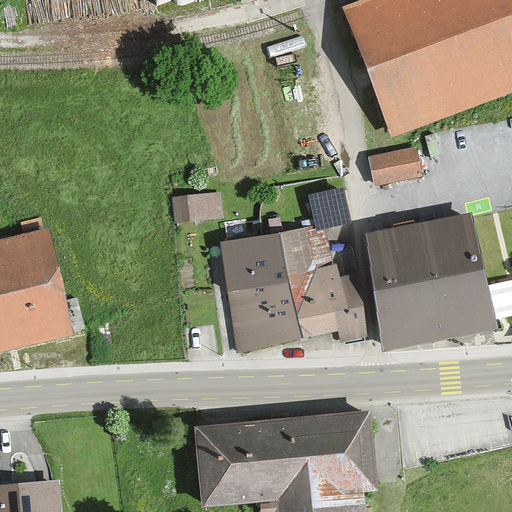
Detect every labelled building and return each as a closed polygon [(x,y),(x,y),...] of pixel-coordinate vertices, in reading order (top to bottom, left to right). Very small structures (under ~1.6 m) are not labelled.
[(511,0),(388,0),(352,14),(399,136),(511,93),(511,0)] [(413,143),(366,153),(374,188),(421,178),(413,143)] [(220,221),(218,192),(172,194),(176,266),(201,265),(198,222),(220,221)] [(332,195),(309,199),(313,219),(336,215),(332,195)] [(475,214),(364,233),(385,350),(495,330),(475,214)] [(373,337),(360,258),(315,268),(307,226),(219,242),(238,352),(339,334),(340,344),(373,337)] [(0,352),(76,331),(47,227),(0,239),(0,352)] [(371,412),(192,425),(198,505),(260,501),(260,511),(364,511),(364,492),(377,491),(371,412)] [(62,511),(60,480),(0,484),(0,511),(62,511)]
